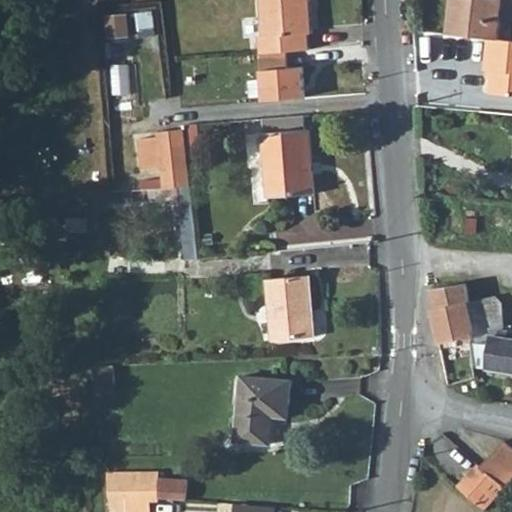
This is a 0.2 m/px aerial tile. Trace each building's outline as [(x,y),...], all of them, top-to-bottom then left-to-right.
[(310,0),(259,0),(262,32),(258,32),(260,49),(286,48),(310,46),(308,30),(312,30),(310,0)] [(511,0),(456,0),(456,9),(449,9),(447,32),(461,33),(479,35),(500,37),(504,3),(511,3),(511,0)] [(511,3),(504,3),(502,19),(511,20),(511,3)] [(511,93),(511,38),(500,37),(479,35),(476,67),(479,67),(484,68),(483,75),(482,91),(511,93)] [(286,48),(260,49),(262,100),(306,99),(303,67),(286,68),(286,48)] [(200,145),(197,117),(182,118),(183,129),(185,146),(200,145)] [(313,125),(266,128),(268,194),(315,191),(313,125)] [(162,177),(163,188),(169,188),(176,187),(190,187),(185,146),(183,129),(159,131),(162,177)] [(141,179),(142,189),(163,188),(162,177),(141,179)] [(171,201),(178,201),(176,187),(169,188),(171,201)] [(181,227),(194,226),(190,187),(176,187),(178,201),(181,227)] [(309,272),(267,277),(274,339),(316,334),(309,272)] [(477,331),(471,303),(471,300),(467,280),(430,288),(434,308),(431,308),(439,341),(473,338),(473,332),(477,331)] [(476,365),(511,369),(511,337),(509,337),(497,335),(498,327),(502,326),(503,302),(499,297),(471,303),(477,331),(473,332),(473,338),(476,365)] [(510,329),(502,326),(498,327),(497,335),(509,337),(510,329)] [(117,392),(115,363),(97,365),(99,393),(117,392)] [(291,378),(242,373),(235,437),(271,441),(274,413),(288,413),(291,378)] [(511,443),(507,440),(482,466),(508,488),(511,483),(511,443)] [(482,466),(462,489),(486,510),(508,488),(482,466)] [(144,469),(107,473),(111,510),(129,509),(129,511),(147,511),(148,507),(157,496),(160,496),(158,480),(157,468),(144,469)] [(188,482),(158,480),(160,496),(160,500),(187,502),(188,482)]
